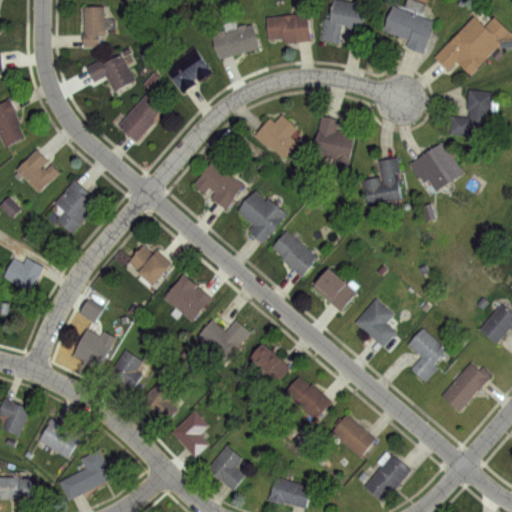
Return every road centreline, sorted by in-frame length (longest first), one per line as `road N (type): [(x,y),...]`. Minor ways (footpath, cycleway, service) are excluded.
road 1 (residential): [(465,467),(81,131),(47,77),(42,0)]
road 2 (residential): [(0,360),(94,403),(214,511),(465,467)]
road 3 (residential): [(147,193),(213,118),(269,84),(334,79),(401,100)]
road 4 (residential): [(35,371),(70,292),(147,193)]
